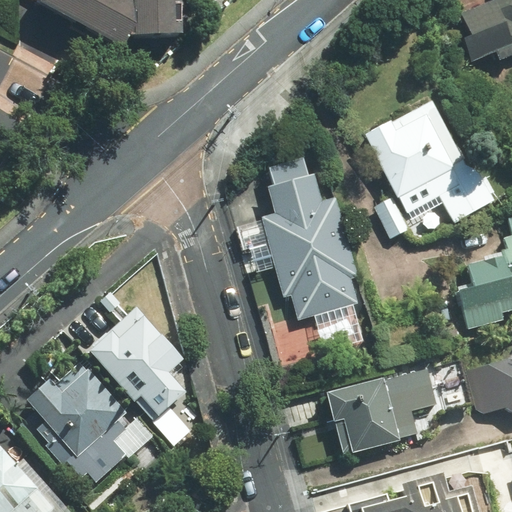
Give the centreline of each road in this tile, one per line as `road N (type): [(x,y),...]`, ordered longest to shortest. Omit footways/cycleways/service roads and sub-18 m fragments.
road 1 (residential): [(130,158),(162,180),(195,227),(273,511)]
road 2 (tertiary): [(130,158),(317,0)]
road 3 (tertiary): [(0,271),(130,158)]
road 4 (residential): [(0,70),(130,158)]
